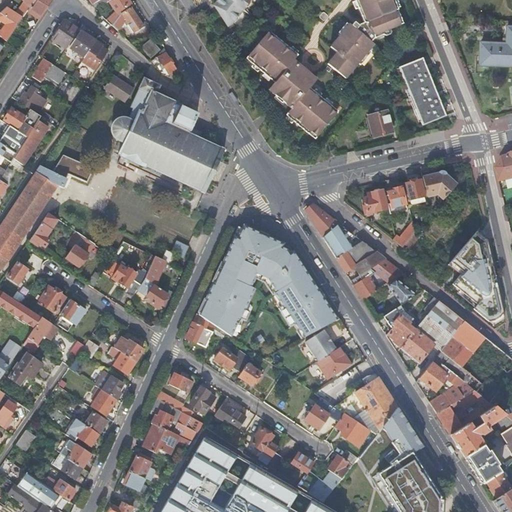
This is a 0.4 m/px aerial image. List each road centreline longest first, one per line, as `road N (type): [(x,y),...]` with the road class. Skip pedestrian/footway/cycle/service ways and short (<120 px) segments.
road 1 (secondary): [(286,207),(480,511)]
road 2 (residential): [(309,183),(511,351)]
road 3 (residential): [(116,42),(0,220)]
road 4 (residential): [(321,451),(166,345)]
road 5 (residential): [(166,345),(90,511)]
road 6 (tertiary): [(309,183),(475,143)]
road 7 (residential): [(511,300),(475,143)]
road 8 (residential): [(420,0),(475,143)]
road 9 (residential): [(223,216),(166,345)]
road 10 (residential): [(166,345),(49,268)]
road 11 (secondary): [(154,0),(223,109)]
road 12 (residential): [(116,42),(163,82),(223,109)]
